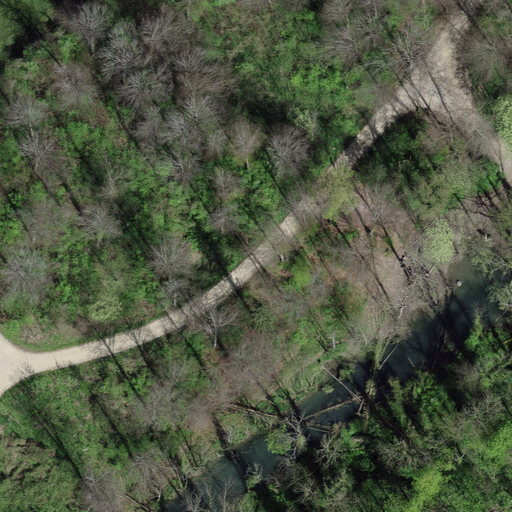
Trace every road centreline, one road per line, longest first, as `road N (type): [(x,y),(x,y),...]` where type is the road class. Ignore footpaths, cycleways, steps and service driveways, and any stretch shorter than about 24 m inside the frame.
road 1 (track): [(3,371),(90,357),(167,327),(275,246),(408,76),(445,0)]
road 2 (track): [(408,76),(511,178)]
